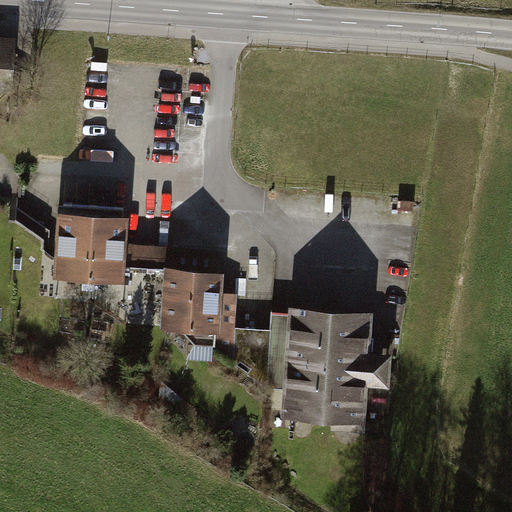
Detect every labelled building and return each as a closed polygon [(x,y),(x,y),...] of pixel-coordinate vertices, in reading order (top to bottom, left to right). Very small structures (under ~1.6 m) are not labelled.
[(0,92),(17,94),(21,39),(0,38),(0,92)] [(89,289),(95,206),(64,203),(62,231),(58,276),(85,279),(84,289),(89,289)] [(125,208),(95,206),(89,289),(94,289),(95,279),(119,281),(121,257),(122,244),(125,208)] [(50,230),(17,207),(15,245),(58,276),(62,231),(50,230)] [(122,244),(121,257),(171,260),(170,271),(220,273),(221,251),(122,244)] [(171,260),(121,257),(119,281),(95,279),(94,289),(89,289),(84,289),(85,279),(58,276),(126,324),(166,327),(170,271),(171,260)] [(218,293),(220,273),(170,271),(166,327),(166,329),(187,330),(187,333),(195,343),(215,344),(215,350),(230,360),(235,295),(218,293)] [(370,317),(273,311),(272,330),(268,388),(272,391),(287,392),(286,412),(363,417),(366,374),(384,376),(384,362),(367,361),(370,317)] [(268,388),(272,330),(238,328),(234,363),(268,388)]
